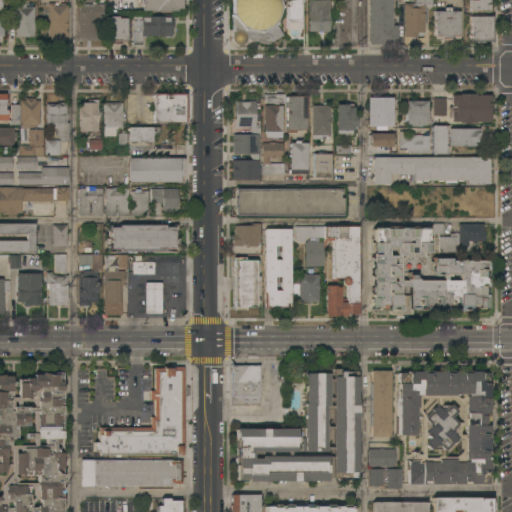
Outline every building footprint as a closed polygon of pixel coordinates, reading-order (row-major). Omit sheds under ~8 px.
[(141,0),(182,0),(182,8),(177,8),(177,10),(166,11),(155,11),(155,10),(141,10),(141,0)] [(283,0),(283,1),(281,1),(282,5),(283,5),(283,7),(282,7),(277,21),(278,23),(276,24),(275,23),(282,35),(267,44),(250,40),(246,38),(246,41),(244,43),(242,45),(238,45),(235,44),(233,42),(231,39),(231,36),(232,33),(234,31),(232,30),(231,14),(233,14),(232,0),(283,0)] [(302,0),(302,2),(300,2),(301,27),(297,27),(297,32),(297,34),(295,36),(294,37),(292,37),(290,36),(289,35),(288,34),(288,33),(288,30),(286,30),(285,0),(302,0)] [(308,31),(308,0),(328,0),(329,31),(308,31)] [(368,0),(391,0),(391,16),(396,16),(396,44),(368,44),(368,0)] [(403,3),(413,3),(413,0),(430,0),(430,7),(424,7),(424,32),(422,32),(422,35),(417,35),(417,36),(403,36),(403,3)] [(489,0),(489,3),(490,3),(490,9),(489,9),(489,11),(469,11),(469,0),(489,0)] [(33,36),(14,36),(14,1),(25,1),(25,7),(26,7),(26,3),(32,3),(32,6),(33,6),(33,36)] [(67,36),(65,36),(65,40),(49,40),(49,36),(47,36),(47,3),(54,3),(54,5),(59,5),(59,2),(64,2),(64,5),(67,5),(67,36)] [(103,4),(103,21),(98,21),(98,39),(76,39),(76,19),(77,19),(77,4),(103,4)] [(443,11),(443,7),(449,7),(449,11),(458,11),(458,38),(434,38),(434,33),(433,33),(433,28),(434,28),(434,25),(433,25),(433,20),(434,20),(434,15),(433,15),(433,13),(434,13),(434,11),(443,11)] [(173,14),(173,28),(171,28),(171,36),(170,36),(170,39),(161,39),(161,36),(142,36),(142,45),(133,44),(133,20),(135,20),(135,16),(151,16),(151,17),(153,17),(153,16),(162,16),(162,14),(173,14)] [(489,16),(489,15),(492,15),(492,41),(469,41),(469,38),(470,38),(470,16),(489,16)] [(126,42),(120,42),(120,43),(114,43),(114,42),(109,42),(108,16),(118,16),(118,18),(126,18),(126,42)] [(0,93),(5,94),(5,103),(4,103),(4,109),(7,109),(7,112),(8,112),(8,114),(7,114),(7,120),(0,120),(0,93)] [(185,93),(185,122),(153,122),(154,93),(185,93)] [(450,94),(458,95),(458,93),(474,93),(474,94),(490,94),(489,102),(492,102),(492,113),(489,113),(489,121),(475,121),(475,122),(458,122),(450,122),(450,110),(454,110),(454,106),(450,106),(450,94)] [(284,102),(265,103),(265,99),(263,100),(263,94),(284,94),(284,102)] [(367,97),(373,97),(373,95),(383,95),(383,97),(392,97),(392,126),(386,126),(386,128),(385,128),(385,129),(374,129),(374,126),(367,126),(367,97)] [(306,130),(286,130),(286,126),(284,126),(284,123),(286,123),(286,120),(284,120),(284,117),(286,117),(285,117),(285,112),(286,112),(286,111),(284,111),(284,107),(286,107),(286,101),(284,101),(284,97),(286,97),(286,96),(306,96),(306,130)] [(39,123),(35,123),(35,127),(28,127),(28,128),(20,128),(20,124),(19,124),(19,100),(24,100),(24,98),(34,98),(34,100),(39,100),(39,123)] [(445,98),(445,116),(432,116),(432,98),(445,98)] [(79,102),(88,102),(88,100),(98,100),(97,129),(99,129),(99,135),(93,135),(93,134),(83,134),(84,132),(78,132),(79,102)] [(427,100),(427,121),(425,121),(425,125),(415,125),(415,124),(406,124),(406,121),(405,121),(405,100),(427,100)] [(255,101),(255,119),(259,119),(259,124),(259,133),(250,133),(250,127),(234,127),(234,101),(255,101)] [(66,102),(66,112),(67,114),(67,117),(66,119),(66,122),(68,122),(68,141),(59,141),(59,137),(56,137),(56,128),(47,128),(47,125),(45,125),(45,119),(44,117),(44,113),(45,111),(45,103),(56,103),(56,102),(66,102)] [(122,102),(122,111),(123,111),(123,121),(122,121),(122,127),(117,127),(117,128),(115,128),(115,136),(103,136),(103,127),(102,127),(102,102),(122,102)] [(335,104),(345,104),(345,103),(352,103),(352,107),(353,107),(353,114),(356,114),(356,126),(353,126),(353,130),(352,130),(352,133),(337,133),(337,130),(335,130),(335,104)] [(18,124),(8,124),(9,119),(10,119),(10,104),(18,104),(18,124)] [(263,105),(282,105),(282,132),(281,132),(281,137),(277,137),(277,138),(271,138),(271,137),(265,137),(265,132),(263,132),(263,105)] [(330,135),(321,135),(321,139),(312,139),(312,135),(311,105),(330,105),(330,135)] [(431,125),(447,125),(447,133),(445,133),(444,146),(447,146),(447,154),(430,154),(431,125)] [(449,129),(457,128),(457,126),(467,126),(467,128),(479,128),(479,145),(449,146),(449,129)] [(0,127),(13,127),(13,131),(16,131),(16,137),(13,137),(13,145),(0,145),(0,127)] [(159,127),(159,134),(151,134),(151,142),(150,141),(150,143),(144,143),(144,142),(139,142),(139,145),(134,145),(134,143),(130,143),(130,142),(128,142),(128,136),(126,136),(126,133),(128,133),(128,130),(126,130),(126,128),(128,128),(128,127),(159,127)] [(28,145),(28,129),(42,129),(42,145),(28,145)] [(398,131),(405,131),(405,134),(421,134),(421,136),(429,136),(429,154),(410,153),(410,150),(405,150),(405,148),(398,148),(398,131)] [(117,133),(126,133),(126,136),(126,150),(117,150),(117,133)] [(370,147),(370,145),(368,145),(368,135),(369,135),(369,133),(392,133),(392,135),(393,135),(393,143),(392,143),(392,146),(370,147)] [(259,154),(258,154),(258,159),(251,159),(250,154),(232,154),(232,134),(258,134),(259,154)] [(59,154),(45,155),(44,140),(59,140),(59,141),(59,154)] [(90,148),(90,140),(101,140),(101,149),(90,148)] [(268,143),(268,142),(275,142),(275,143),(282,143),(282,158),(271,158),(271,160),(269,160),(269,163),(284,163),(283,175),(260,174),(261,163),(262,163),(262,157),(261,157),(261,143),(268,143)] [(307,169),(306,169),(306,173),(289,174),(289,162),(288,162),(288,154),(288,146),(288,144),(288,143),(306,143),(307,169)] [(350,145),(350,153),(335,153),(335,145),(350,145)] [(34,156),(13,156),(13,148),(19,148),(19,146),(34,146),(34,156)] [(43,155),(35,155),(35,147),(43,147),(43,155)] [(313,153),(330,153),(330,177),(313,177),(313,153)] [(0,156),(11,156),(11,168),(0,168),(0,156)] [(35,156),(35,168),(15,169),(15,157),(35,156)] [(489,157),(488,184),(467,184),(467,180),(455,180),(455,182),(443,182),(443,180),(426,180),(426,181),(421,181),(421,180),(420,180),(420,183),(414,183),(414,180),(413,180),(413,174),(389,174),(389,184),(372,183),(372,157),(489,157)] [(183,158),(183,175),(180,174),(180,181),(128,181),(128,158),(183,158)] [(259,180),(231,180),(231,160),(258,160),(259,180)] [(68,167),(68,185),(40,184),(17,184),(17,172),(40,172),(40,167),(68,167)] [(0,172),(11,172),(11,185),(0,185),(0,172)] [(0,187),(21,187),(21,188),(52,188),(55,188),(55,186),(68,186),(68,201),(55,201),(55,198),(52,198),(52,201),(26,201),(26,210),(21,210),(21,212),(15,212),(15,215),(1,215),(1,212),(0,212),(0,187)] [(157,188),(157,186),(164,186),(164,188),(176,188),(176,212),(161,212),(161,203),(149,203),(150,188),(157,188)] [(104,188),(111,188),(111,187),(121,187),(121,188),(128,188),(128,216),(117,216),(116,200),(115,200),(115,215),(104,215),(104,188)] [(78,188),(85,188),(85,191),(94,191),(94,188),(101,188),(102,215),(90,216),(90,201),(88,201),(88,216),(78,216),(78,188)] [(341,188),(341,192),(340,192),(340,197),(344,197),(344,215),(236,215),(236,207),(234,207),(234,196),(236,196),(236,188),(341,188)] [(129,190),(134,190),(134,193),(140,193),(140,190),(147,190),(147,216),(130,216),(129,190)] [(27,215),(27,204),(52,204),(52,215),(27,215)] [(0,251),(0,223),(33,223),(33,226),(35,226),(35,248),(34,248),(34,251),(0,251)] [(250,225),(250,223),(260,223),(260,242),(258,242),(258,246),(248,246),(232,246),(232,234),(234,234),(234,225),(250,225)] [(482,223),(482,231),(484,231),(484,241),(467,241),(467,244),(457,244),(457,252),(438,252),(438,236),(449,236),(449,233),(457,233),(457,223),(482,223)] [(66,245),(51,245),(52,224),(66,224),(66,245)] [(164,225),(164,227),(173,227),(173,224),(176,224),(176,233),(175,233),(175,237),(178,237),(178,245),(176,245),(176,251),(108,251),(108,245),(105,245),(105,238),(108,238),(108,230),(107,230),(107,225),(110,225),(110,227),(118,227),(118,225),(164,225)] [(357,303),(358,303),(358,313),(348,313),(348,316),(324,316),(324,285),(335,285),(335,287),(340,287),(340,302),(346,302),(346,284),(345,285),(343,285),(342,284),(341,283),(340,281),(340,280),(341,278),(332,278),(332,237),(304,237),(304,241),(295,241),(295,226),(357,226),(357,303)] [(451,309),(451,308),(442,308),(442,310),(434,309),(434,308),(425,308),(425,310),(416,310),(416,308),(415,308),(415,309),(410,309),(410,314),(389,314),(387,311),(387,310),(379,309),(379,308),(370,308),(370,298),(371,298),(371,292),(370,292),(371,285),(370,285),(370,275),(371,275),(371,274),(371,268),(370,268),(370,258),(371,258),(371,239),(374,239),(374,229),(373,229),(373,227),(376,227),(429,227),(429,229),(428,229),(427,243),(428,243),(428,252),(421,252),(421,256),(407,255),(399,264),(399,280),(405,280),(405,272),(417,272),(417,280),(442,280),(442,274),(433,274),(433,275),(432,275),(432,272),(429,270),(429,261),(431,261),(431,257),(433,257),(433,258),(450,258),(450,259),(468,259),(468,260),(475,261),(475,260),(485,260),(485,259),(486,259),(486,263),(487,263),(487,308),(478,307),(478,310),(451,309)] [(290,229),(289,292),(290,292),(290,308),(263,308),(264,229),(290,229)] [(304,242),(306,242),(306,240),(315,240),(315,242),(323,242),(323,265),(304,266),(304,242)] [(65,273),(61,273),(61,272),(54,272),(54,253),(65,254),(65,273)] [(9,254),(20,254),(20,268),(9,268),(9,254)] [(91,254),(91,264),(77,264),(77,254),(91,254)] [(104,270),(104,266),(113,266),(113,254),(126,254),(126,267),(113,267),(113,270),(123,270),(123,285),(121,285),(121,287),(126,287),(126,300),(121,300),(121,314),(119,314),(119,316),(105,316),(105,314),(103,314),(103,297),(102,297),(102,287),(103,287),(103,282),(102,282),(102,278),(103,278),(103,277),(102,277),(102,274),(103,274),(103,270),(104,270)] [(255,276),(258,276),(258,283),(255,283),(255,306),(245,306),(245,309),(233,309),(233,257),(244,257),(244,260),(255,260),(255,276)] [(154,262),(154,274),(131,274),(131,262),(154,262)] [(78,272),(85,272),(85,270),(97,270),(97,274),(98,274),(98,287),(101,287),(101,291),(98,291),(98,302),(90,302),(90,305),(77,305),(78,272)] [(47,305),(48,283),(45,283),(45,272),(51,272),(51,275),(67,275),(67,305),(47,305)] [(39,273),(39,305),(30,304),(30,305),(23,305),(23,301),(15,301),(15,273),(39,273)] [(318,301),(297,301),(298,274),(301,274),(301,273),(304,273),(304,274),(318,274),(318,301)] [(144,282),(160,282),(160,313),(144,313),(144,282)] [(259,365),(259,405),(230,405),(230,365),(259,365)] [(183,454),(120,455),(120,456),(115,456),(115,455),(98,455),(98,451),(92,451),(92,442),(98,442),(98,427),(150,427),(150,416),(153,416),(153,399),(149,399),(149,390),(153,390),(153,367),(163,367),(163,366),(183,366),(183,454)] [(247,481),(247,479),(235,479),(235,465),(236,465),(236,448),(234,448),(235,428),(303,428),(303,403),(304,373),(305,373),(305,370),(332,370),(332,368),(344,369),(344,372),(352,372),(352,371),(356,371),(356,472),(353,472),(353,477),(326,477),(326,481),(247,481)] [(390,436),(371,436),(371,425),(369,425),(369,382),(370,382),(370,370),(389,370),(390,436)] [(407,483),(407,470),(404,470),(404,435),(397,435),(397,434),(395,434),(395,417),(397,417),(397,398),(396,398),(396,384),(397,384),(397,372),(405,373),(405,371),(422,371),(422,370),(429,370),(429,371),(445,371),(445,370),(451,370),(451,371),(461,371),(461,370),(468,370),(468,371),(479,371),(479,372),(488,372),(488,398),(488,405),(487,405),(487,414),(490,414),(490,424),(487,424),(487,425),(487,433),(488,433),(488,440),(487,440),(487,450),(488,450),(488,457),(487,457),(487,483),(407,483)] [(62,511),(0,511),(0,374),(4,374),(4,376),(12,376),(12,382),(18,382),(18,379),(25,379),(25,378),(33,378),(33,374),(41,374),(41,372),(46,372),(46,373),(51,373),(51,374),(53,374),(53,372),(61,372),(61,381),(62,381),(62,385),(63,385),(63,391),(62,391),(62,511)] [(394,449),(394,466),(389,466),(389,467),(385,467),(385,465),(381,465),(381,467),(378,467),(378,466),(367,466),(367,448),(394,449)] [(79,459),(171,459),(171,461),(177,461),(177,460),(181,460),(181,483),(173,483),(173,486),(79,486),(79,459)] [(367,468),(382,468),(382,485),(377,485),(377,487),(373,487),(373,485),(367,485),(367,468)] [(386,468),(400,468),(400,487),(397,488),(393,487),(389,488),(386,487),(386,468)] [(258,505),(261,505),(261,508),(258,508),(258,511),(230,511),(230,510),(228,510),(228,505),(230,505),(230,494),(258,494),(258,505)] [(156,511),(156,505),(159,506),(159,497),(169,497),(169,500),(179,501),(179,506),(178,506),(178,509),(180,509),(180,511),(156,511)] [(490,511),(431,511),(431,497),(478,497),(478,498),(490,498),(490,511)] [(379,502),(379,500),(386,500),(386,502),(389,502),(389,500),(397,500),(397,502),(410,502),(410,501),(417,501),(417,502),(425,502),(425,511),(371,511),(371,502),(379,502)]
